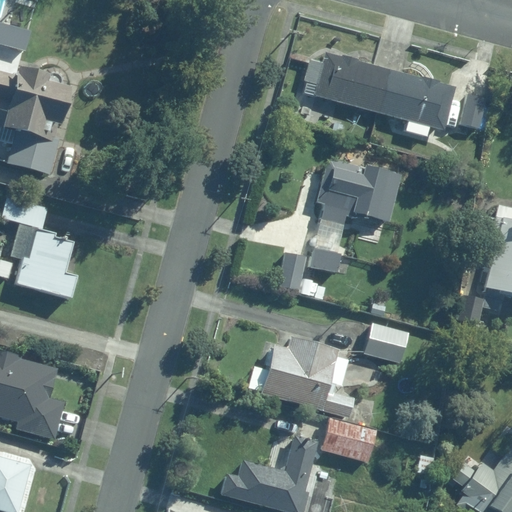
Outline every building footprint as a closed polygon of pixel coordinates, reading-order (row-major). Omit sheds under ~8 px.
[(376,116),(389,74),(326,57),(314,100),(376,116)] [(3,166),(47,176),(55,141),(47,139),(49,130),(59,132),(69,93),(62,91),(62,90),(63,89),(63,88),(64,87),(64,86),(64,85),(65,84),(65,82),(65,81),(64,80),(64,79),(64,78),(63,77),(63,76),(62,75),(61,74),(61,73),(60,72),(59,71),(58,71),(57,70),(56,70),(55,69),(53,69),(52,69),(51,69),(50,69),(49,69),(48,69),(47,70),(45,70),(44,71),(43,71),(42,72),(42,73),(41,74),(40,75),(39,76),(39,77),(19,72),(18,79),(0,74),(0,160),(4,161),(3,166)] [(389,74),(376,116),(404,124),(401,135),(424,141),(427,130),(442,135),(454,91),(389,74)] [(455,127),(477,132),(484,100),(462,95),(455,127)] [(363,182),(336,176),(332,193),(358,199),(354,218),(386,225),(397,179),(366,171),(363,182)] [(11,288),(15,290),(69,305),(77,278),(65,274),(73,244),(38,234),(45,210),(6,198),(0,219),(0,223),(9,226),(0,258),(0,260),(18,266),(11,288)] [(511,213),(500,211),(497,228),(483,290),(485,291),(482,307),(494,310),(497,297),(511,300),(511,213)] [(329,226),(319,223),(307,269),(332,276),(342,238),(327,234),(329,226)] [(301,259),(283,257),(279,290),(297,292),(301,259)] [(405,335),(369,327),(363,357),(398,365),(405,335)] [(251,369),(245,391),(349,422),(355,405),(327,397),(338,359),(291,345),(288,354),(273,350),(266,374),(251,369)] [(51,375),(0,359),(0,419),(19,425),(16,436),(50,445),(62,404),(44,399),(51,375)] [(372,433),(326,421),(317,453),(364,465),(372,433)] [(491,472),(478,465),(453,506),(462,511),(511,511),(511,446),(508,444),(491,472)] [(0,511),(17,511),(30,471),(0,461),(0,511)] [(223,478),(217,499),(266,511),(301,511),(310,482),(237,463),(233,480),(223,478)]
